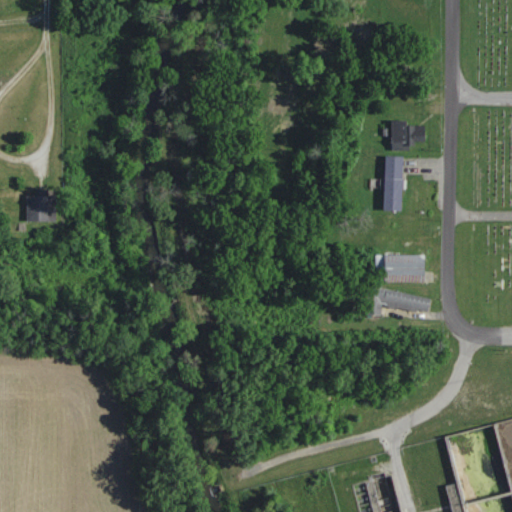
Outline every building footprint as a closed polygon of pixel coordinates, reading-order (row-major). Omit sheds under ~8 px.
[(408,125),(408,120),(392,120),(392,147),(425,147),(425,125),(408,125)] [(403,156),(386,156),(385,210),(402,211),(403,156)] [(27,222),(57,222),(57,195),(27,195),(27,222)] [(425,255),(382,255),(382,282),(425,282),(425,255)] [(431,293),(368,289),(366,315),(382,316),(382,308),(429,311),(431,293)] [(511,420),(496,424),(509,483),(511,482),(511,420)] [(504,480),(497,455),(477,461),(484,485),(504,480)]
